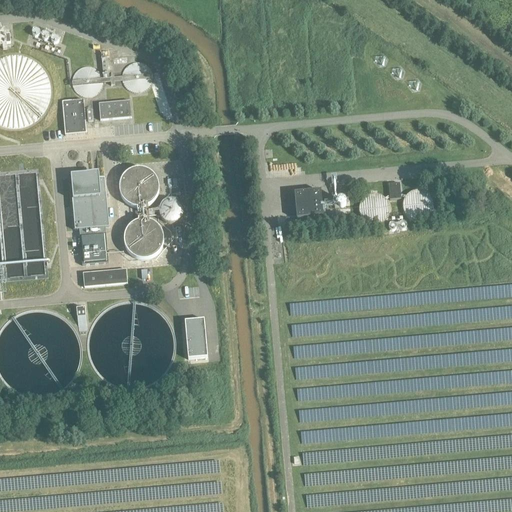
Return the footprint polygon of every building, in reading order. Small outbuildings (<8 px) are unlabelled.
[(4,51),(7,51),(6,45),(11,45),(10,36),(6,37),(6,30),(1,31),(1,26),(0,26),(0,47),(3,47),(4,51)] [(0,128),(1,129),(4,130),(9,130),(15,131),(21,130),(24,129),(29,127),(32,126),(36,123),(41,119),(44,115),(46,112),(49,107),(50,104),(51,99),(52,93),(52,90),(51,85),(50,79),(49,76),(46,71),(44,69),(41,65),(36,61),(34,59),(32,58),(26,55),(24,54),(18,53),(12,53),(9,53),(4,54),(1,55),(0,55),(0,128)] [(151,81),(151,78),(151,75),(150,71),(148,69),(146,66),(144,65),(141,63),(138,63),(135,63),(131,63),(130,64),(127,66),(125,68),(123,70),(122,73),(121,75),(121,78),(121,81),(122,83),(123,85),(125,88),(127,90),(129,91),(132,92),(135,93),(138,93),(141,92),(143,91),(147,89),(149,86),(150,84),(151,81)] [(101,86),(102,83),(101,80),(100,77),(99,74),(97,72),(95,70),(92,69),(89,68),(86,68),(82,68),(80,69),(78,71),(76,73),(74,75),(73,77),(73,80),(72,83),(73,86),(74,89),(75,91),(77,93),(79,94),(82,96),(84,97),(87,97),(92,96),(95,95),(97,93),(99,91),(100,88),(101,86)] [(164,119),(161,94),(137,97),(140,122),(164,119)] [(65,137),(87,135),(84,101),(62,103),(65,137)] [(108,106),(108,102),(93,103),(94,113),(89,113),(90,125),(134,120),(132,104),(108,106)] [(163,122),(139,124),(140,132),(164,130),(163,122)] [(137,124),(118,126),(118,134),(138,132),(137,124)] [(157,193),(157,189),(157,184),(155,181),(154,178),(151,175),(148,172),(146,171),(142,170),(138,169),(135,169),(132,170),(128,171),(125,174),(123,176),(120,180),(119,184),(118,187),(118,191),(119,195),(120,198),(123,201),(125,204),(129,206),(133,207),(137,208),(140,208),(144,207),(148,205),(151,203),(154,199),(156,196),(157,193)] [(0,279),(43,276),(32,171),(0,173),(0,279)] [(72,178),(77,231),(110,228),(106,181),(93,182),(92,176),(72,178)] [(392,204),(403,203),(402,187),(390,188),(392,204)] [(435,207),(436,204),(435,201),(435,199),(434,197),(432,194),(430,193),(427,191),(426,191),(423,190),(418,191),(416,192),(414,193),(412,195),(410,197),(409,199),(409,202),(409,205),(409,208),(410,210),(412,213),(414,214),(416,216),(421,217),(423,217),(426,216),(429,215),(431,214),(433,212),(434,210),(435,207)] [(298,221),(325,219),(322,192),(295,194),(298,221)] [(390,209),(391,205),(390,203),(390,200),(388,198),(387,196),(385,195),(383,193),(380,192),(377,192),(375,192),(372,192),(370,194),(368,195),(366,197),(365,199),(364,202),(363,204),(364,208),(364,210),(365,212),(367,215),(369,216),(372,218),(374,219),(377,219),(379,219),(382,218),(384,217),(386,215),(388,213),(389,211),(390,209)] [(182,215),(182,213),(182,211),(181,208),(180,206),(179,204),(175,202),(173,201),(170,201),(168,201),(165,202),(162,205),(161,207),(160,209),(159,211),(159,213),(160,216),(160,218),(162,219),(163,221),(166,223),(168,224),(172,224),(175,223),(179,220),(181,217),(182,215)] [(280,231),(297,229),(296,217),(279,218),(280,231)] [(161,245),(162,241),(161,236),(160,233),(159,230),(156,226),(152,224),(148,222),(145,221),(142,221),(138,222),(134,223),(130,225),(128,227),(126,229),(124,233),(123,237),(123,241),(123,245),(124,249),(127,253),(129,255),(132,258),(136,259),(139,260),(143,260),(147,260),(151,258),(154,257),(156,254),(159,252),(160,249),(161,245)] [(106,234),(80,237),(83,267),(109,264),(106,234)] [(86,290),(129,286),(128,272),(85,276),(86,290)] [(85,310),(77,310),(78,328),(87,327),(85,310)] [(220,326),(199,328),(201,362),(223,360),(220,326)]
